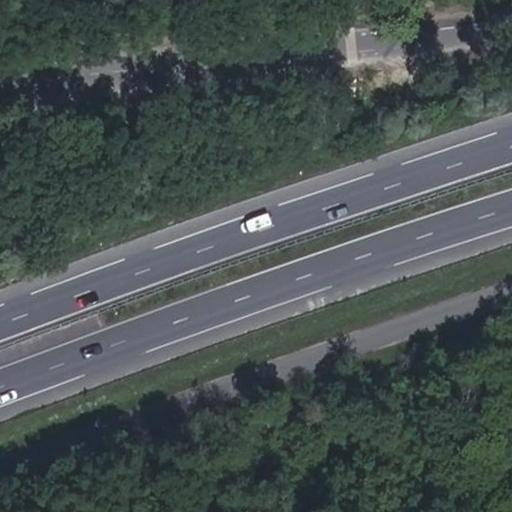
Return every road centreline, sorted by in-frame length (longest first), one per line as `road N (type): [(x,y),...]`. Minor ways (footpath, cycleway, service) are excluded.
road 1 (unclassified): [(0,476),(511,297)]
road 2 (trunk): [(0,388),(511,213)]
road 3 (trunk): [(511,152),(198,252),(0,326)]
road 4 (residential): [(511,22),(0,80)]
